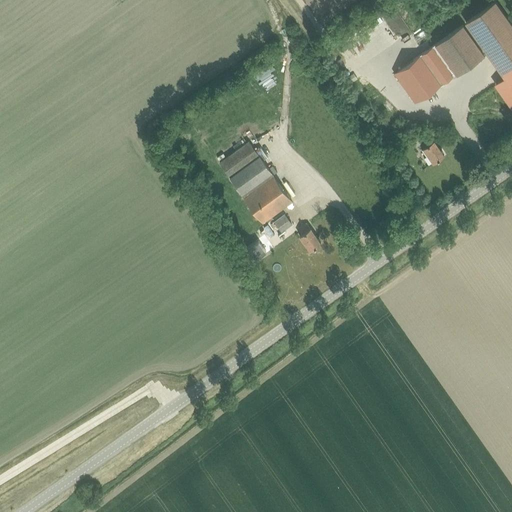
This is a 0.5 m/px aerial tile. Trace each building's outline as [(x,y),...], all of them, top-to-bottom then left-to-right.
[(511,25),(495,2),(466,23),(504,77),(494,84),(511,108),(511,107),(511,25)] [(405,5),(401,8),(406,17),(411,14),(405,5)] [(394,74),(415,103),(451,77),(483,54),(462,25),(394,74)] [(433,163),(444,155),(433,140),(433,141),(430,135),(422,141),(425,146),(422,148),(433,163)] [(241,194),(242,194),(271,173),(271,172),(248,141),(218,162),(241,194)] [(271,173),(242,194),(262,222),(291,201),(271,173)] [(281,233),(292,225),(284,213),(273,221),(281,233)] [(309,250),(320,243),(310,228),(306,223),(298,228),(302,233),(299,235),(309,250)]
